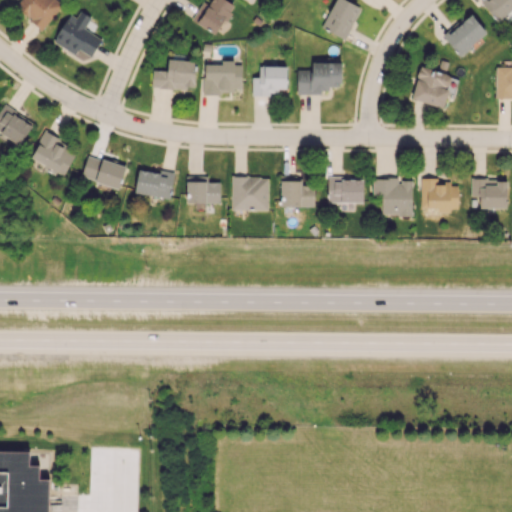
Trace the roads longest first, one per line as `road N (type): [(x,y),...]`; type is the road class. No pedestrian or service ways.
road 1 (residential): [(0,53),(78,106),(157,135),(511,145)]
road 2 (trunk): [(511,303),(0,299)]
road 3 (trunk): [(0,339),(511,343)]
road 4 (residential): [(369,144),(386,50),(431,0)]
road 5 (residential): [(110,120),(161,0)]
